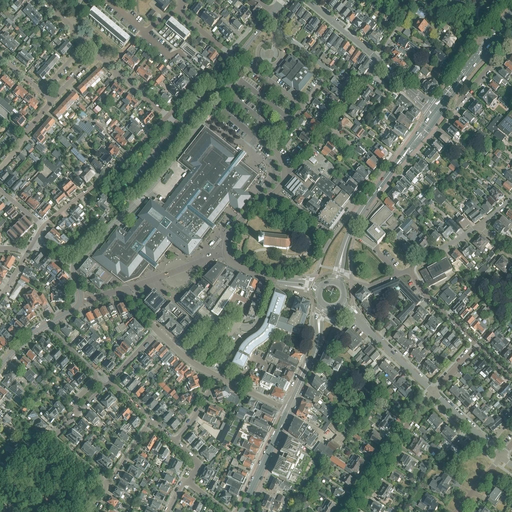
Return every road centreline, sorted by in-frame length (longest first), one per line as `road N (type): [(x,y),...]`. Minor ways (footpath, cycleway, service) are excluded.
road 1 (residential): [(74,271),(192,135)]
road 2 (residential): [(42,227),(167,115)]
road 3 (residential): [(285,172),(271,150),(302,107),(235,64)]
road 4 (primary): [(349,233),(437,111)]
road 5 (residential): [(285,172),(306,156),(377,59)]
road 6 (residential): [(350,511),(433,392)]
road 7 (residential): [(433,392),(341,303)]
road 8 (primary): [(437,111),(511,14)]
